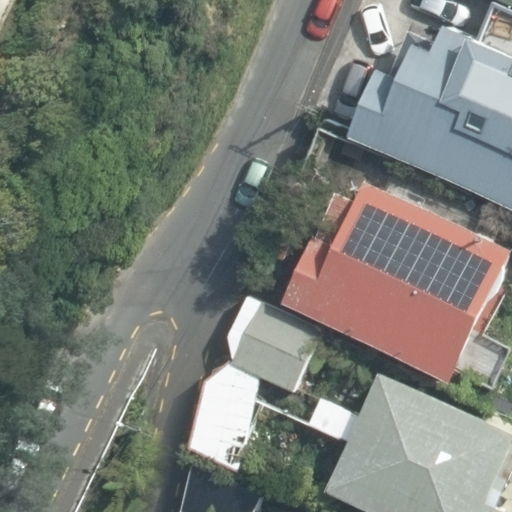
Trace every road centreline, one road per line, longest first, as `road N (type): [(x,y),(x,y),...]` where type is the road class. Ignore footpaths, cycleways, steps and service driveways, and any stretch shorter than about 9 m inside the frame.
road 1 (residential): [(174,245),(15,511)]
road 2 (residential): [(301,0),(232,160),(174,245)]
road 3 (residential): [(154,511),(198,352),(174,245)]
